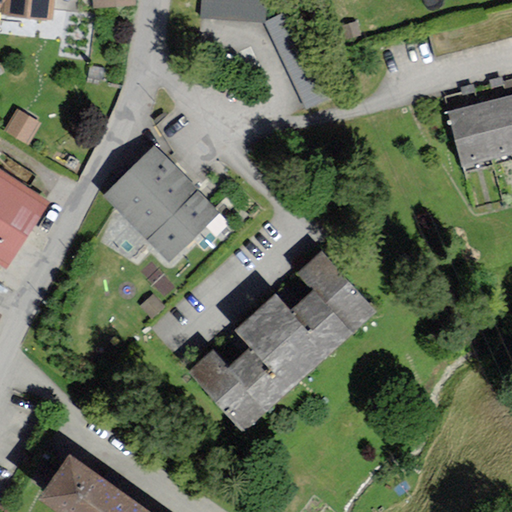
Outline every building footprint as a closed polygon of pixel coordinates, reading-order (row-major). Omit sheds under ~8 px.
[(0,0),(0,9),(50,15),(51,0),(0,0)] [(201,0),(201,15),(265,18),(265,0),(201,0)] [(267,17),(304,107),(326,98),(289,8),(267,17)] [(511,95),(452,111),(465,160),(511,147),(511,95)] [(6,128),(28,140),(40,118),(18,106),(6,128)] [(109,198),(170,260),(219,213),(158,150),(109,198)] [(46,196),(0,166),(0,256),(5,260),(46,196)] [(215,356),(192,377),(245,436),(379,314),(326,256),(304,275),(319,291),(294,314),(277,296),(237,332),(254,351),(230,373),(215,356)] [(218,350),(228,363),(247,350),(237,336),(218,350)] [(145,511),(69,457),(36,503),(48,511),(145,511)]
